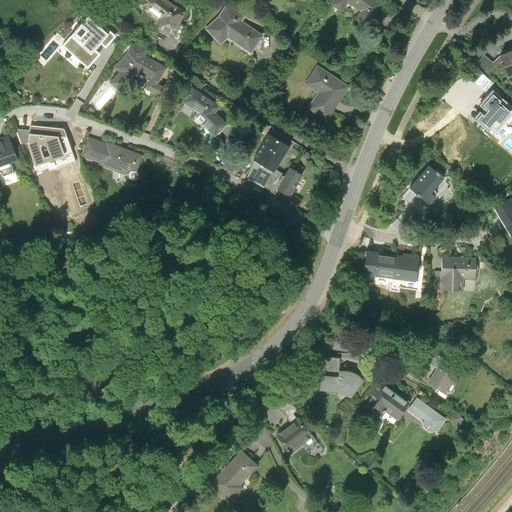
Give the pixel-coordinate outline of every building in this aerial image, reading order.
[(176,0),(149,0),(148,2),(166,16),(161,28),(185,38),(191,24),(185,22),(190,10),(176,0)] [(386,0),(340,0),(338,3),(348,9),(353,0),(367,10),(361,18),(372,26),(388,1),(386,0)] [(224,15),(212,27),(226,43),(234,35),(257,51),(269,34),(248,19),(251,14),(234,2),(224,15)] [(115,46),(118,38),(81,18),(77,27),(64,32),(69,44),(82,39),(95,45),(98,59),(111,56),(109,47),(115,46)] [(153,47),(137,41),(133,51),(121,65),(126,70),(116,81),(126,90),(137,78),(136,77),(143,70),(155,76),(150,86),(165,94),(170,86),(163,82),(172,66),(151,54),(153,47)] [(509,57),(507,52),(498,59),(490,53),(480,63),(492,73),(502,63),(509,57)] [(355,85),(323,64),(311,82),(325,91),(314,107),(332,119),(355,85)] [(29,74),(25,69),(18,74),(23,80),(29,74)] [(106,84),(87,101),(97,111),(116,94),(106,84)] [(220,134),(232,122),(221,111),(225,104),(198,86),(189,100),(208,112),(203,117),(220,134)] [(487,101),(467,114),(481,134),(509,115),(493,91),(485,97),(487,101)] [(36,127),(30,127),(28,143),(36,144),(36,147),(54,148),(58,159),(79,152),(71,127),(36,124),(36,127)] [(296,144),(275,133),(262,157),(282,169),(296,144)] [(15,134),(0,139),(0,165),(23,158),(15,134)] [(143,171),(142,171),(148,154),(112,141),(111,143),(94,136),(87,154),(106,161),(105,163),(135,174),(135,175),(135,176),(136,177),(137,178),(138,179),(139,179),(140,179),(142,178),(143,178),(144,176),(144,175),(144,174),(144,173),(143,171)] [(234,139),(225,156),(245,166),(254,149),(234,139)] [(303,182),(282,169),(262,157),(254,176),(281,192),(284,186),(296,193),(303,182)] [(449,176),(435,164),(417,186),(436,202),(442,195),(437,191),(449,176)] [(511,196),(499,204),(511,225),(511,196)] [(416,260),(367,254),(365,275),(414,281),(416,260)] [(475,258),(443,258),(442,272),(442,284),(442,290),(462,290),(462,278),(475,278),(475,266),(475,258)] [(436,367),(427,382),(446,393),(451,384),(454,386),(461,375),(440,362),(442,358),(426,348),(420,358),(436,367)] [(339,358),(322,357),(320,376),(338,378),(338,371),(339,358)] [(342,371),(338,371),(336,393),(351,398),(363,381),(361,378),(359,376),(356,374),(353,373),(350,372),(347,371),(344,371),(342,371)] [(336,393),(338,378),(320,376),(319,391),(336,393)] [(378,380),(369,393),(379,400),(371,410),(380,417),(384,412),(397,421),(406,410),(410,404),(378,380)] [(446,420),(415,397),(410,404),(406,410),(421,422),(422,428),(429,433),(436,433),(446,420)] [(318,444),(299,419),(277,435),(291,454),(302,445),(308,453),(318,444)] [(258,466),(241,451),(211,483),(230,501),(244,487),(241,484),(258,466)]
